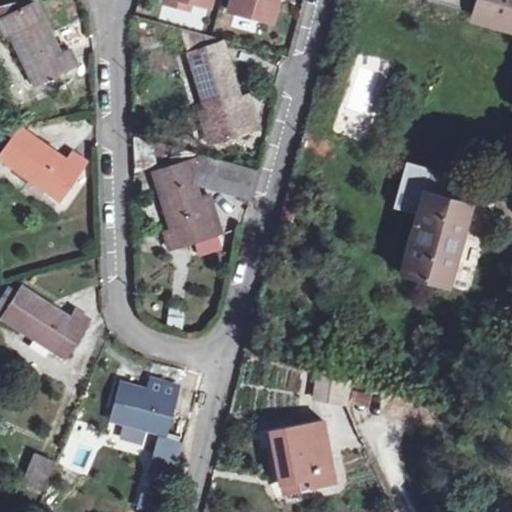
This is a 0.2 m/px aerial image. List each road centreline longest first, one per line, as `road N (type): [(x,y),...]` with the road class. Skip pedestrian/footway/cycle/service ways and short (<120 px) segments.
road 1 (residential): [(226,360),(140,337),(122,294),(107,0)]
road 2 (residential): [(320,0),(226,360)]
road 3 (residential): [(226,360),(191,511)]
